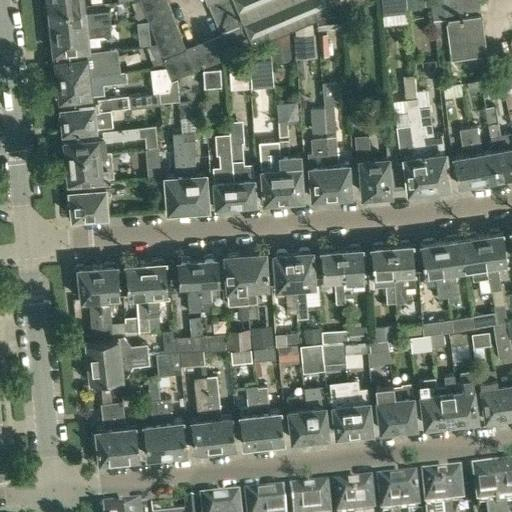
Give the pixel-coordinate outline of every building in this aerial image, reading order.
[(132,0),(46,0),(47,5),(48,5),(49,7),(65,5),(66,10),(83,8),(82,0),(117,0),(117,2),(133,0),(132,0)] [(139,0),(136,0),(131,2),(138,19),(146,16),(139,0)] [(139,0),(146,16),(156,41),(157,43),(165,62),(167,66),(173,80),(177,78),(251,47),(333,11),(328,0),(206,0),(220,34),(186,48),(166,0),(139,0)] [(328,0),(333,11),(358,0),(328,0)] [(404,0),(380,0),(382,14),(405,12),(404,0)] [(486,53),(482,23),(478,0),(428,0),(438,75),(482,68),(480,54),(486,53)] [(51,24),(51,32),(109,25),(110,25),(109,10),(84,13),(83,8),(66,10),(65,5),(49,7),(50,15),(48,15),(49,24),(51,24)] [(317,21),(317,30),(344,27),(343,17),(317,21)] [(149,44),(147,22),(136,23),(139,45),(149,44)] [(109,25),(51,32),(52,39),(50,39),(51,48),(53,48),(54,51),(87,47),(86,37),(110,34),(109,25)] [(314,33),(293,35),(295,58),(316,57),(314,33)] [(327,33),(318,33),(319,55),(328,55),(327,33)] [(165,62),(157,43),(145,47),(153,66),(165,62)] [(289,43),(272,45),(274,62),(291,60),(289,43)] [(270,49),(248,50),(251,87),(273,86),(270,49)] [(57,79),(119,72),(118,63),(89,66),(88,55),(54,59),(55,61),(53,62),(54,71),(56,71),(57,79)] [(246,63),(229,64),(230,88),(248,87),(246,63)] [(156,67),(150,68),(153,92),(159,91),(169,90),(173,80),(167,66),(156,67)] [(220,68),(202,69),(203,87),(220,86),(220,68)] [(126,71),(119,72),(57,79),(58,87),(55,87),(57,97),(59,97),(59,99),(92,95),(91,86),(127,82),(126,71)] [(169,90),(159,91),(160,102),(178,100),(177,78),(173,80),(169,90)] [(467,82),(469,92),(482,89),(479,79),(467,82)] [(445,97),(462,94),(460,83),(443,87),(445,97)] [(111,110),(125,108),(129,108),(128,96),(80,101),(80,104),(60,106),(61,118),(58,118),(59,128),(62,127),(62,130),(111,126),(110,110),(111,110)] [(400,158),(404,157),(404,163),(396,164),(398,188),(408,187),(408,190),(410,189),(410,192),(419,191),(419,188),(428,187),(420,122),(418,107),(417,96),(405,97),(408,123),(396,125),(400,158)] [(326,131),(326,132),(335,131),(333,99),(323,100),(324,107),(326,131)] [(488,123),(492,149),(497,177),(505,175),(506,178),(511,176),(511,145),(501,147),(497,122),(494,105),(485,107),(488,123)] [(418,107),(420,122),(428,187),(437,186),(437,189),(446,188),(446,185),(448,185),(443,152),(435,153),(431,120),(429,106),(418,107)] [(324,107),(310,108),(311,132),(326,131),(324,107)] [(278,119),(278,136),(287,135),(287,119),(278,119)] [(259,157),(263,200),(266,200),(266,202),(275,202),(275,199),(282,199),(278,140),(277,121),(267,122),(268,141),(269,156),(259,157)] [(497,177),(492,149),(481,151),(476,125),(468,127),(478,180),(486,179),(486,181),(496,179),(495,177),(497,177)] [(104,141),(140,137),(145,137),(146,148),(159,147),(157,126),(103,131),(103,135),(61,139),(62,151),(65,153),(65,155),(105,152),(104,141)] [(468,182),(478,180),(468,127),(458,129),(463,154),(452,156),(457,184),(459,183),(460,185),(469,184),(468,182)] [(182,132),(182,140),(184,158),(187,209),(207,207),(204,173),(196,174),(194,154),(195,153),(193,131),(182,132)] [(165,176),(168,210),(187,209),(184,158),(182,140),(182,132),(173,133),(176,175),(165,176)] [(219,152),(221,165),(211,166),(215,204),(217,204),(220,206),(227,206),(229,203),(235,203),(230,148),(230,143),(229,132),(215,134),(217,152),(219,152)] [(389,189),(398,188),(396,164),(386,165),(385,157),(370,158),(368,134),(354,135),(356,160),(359,160),(362,193),(375,192),(375,195),(385,194),(385,191),(389,191),(389,189)] [(335,136),(326,137),(330,196),(338,195),(339,197),(348,197),(348,194),(350,194),(348,162),(337,163),(335,136)] [(307,153),(308,165),(311,197),(314,196),(314,199),(323,198),(323,196),(330,196),(326,137),(310,138),(311,152),(307,153)] [(288,139),(278,140),(282,199),(291,198),(291,201),(300,200),(300,198),(302,198),(300,165),(290,166),(288,139)] [(230,143),(230,148),(235,203),(242,202),(244,204),(250,203),(253,201),(255,201),(252,162),(243,163),(241,142),(230,143)] [(161,176),(159,147),(146,148),(149,177),(161,176)] [(111,151),(105,152),(65,155),(65,157),(61,161),(61,166),(66,170),(67,181),(113,177),(111,151)] [(72,217),(107,214),(105,195),(125,193),(124,185),(69,189),(70,202),(68,204),(66,207),(67,210),(69,213),(71,214),(72,217)] [(490,233),(482,234),(490,290),(500,289),(497,265),(507,264),(502,231),(499,231),(499,229),(489,231),(490,233)] [(480,292),(490,290),(482,234),(476,235),(475,232),(466,234),(466,236),(463,237),(465,253),(460,253),(463,269),(467,269),(472,268),(474,281),(479,281),(480,292)] [(447,239),(439,240),(447,296),(448,301),(458,299),(454,270),(463,269),(460,253),(465,253),(463,237),(456,238),(456,235),(446,236),(447,239)] [(447,296),(439,240),(432,241),(432,238),(423,240),(423,242),(420,242),(424,273),(434,272),(438,297),(447,296)] [(400,243),(391,244),(395,298),(395,302),(406,301),(405,287),(415,286),(411,242),(409,242),(409,241),(400,241),(400,243)] [(395,298),(391,244),(383,245),(383,242),(373,243),(373,245),(369,246),(372,274),(384,273),(386,298),(395,298)] [(350,247),(340,248),(344,301),(352,301),(351,286),(363,285),(361,246),(358,247),(358,244),(349,245),(350,247)] [(344,301),(340,248),(332,248),(332,246),(323,247),(323,249),(320,249),(322,278),(334,277),(336,302),(344,301)] [(298,251),(292,251),(296,311),(297,318),(306,317),(304,285),(313,284),(311,250),(309,250),(307,248),(300,248),(298,251)] [(275,252),(273,253),(275,287),(285,286),(287,312),(296,311),(292,251),(286,252),(284,250),(277,250),(275,252)] [(263,251),(244,252),(247,303),(256,303),(255,287),(266,286),(263,251)] [(238,304),(247,303),(244,252),(224,254),(228,305),(238,304)] [(203,257),(196,258),(200,310),(211,309),(210,295),(219,295),(216,257),(213,257),(211,255),(205,255),(203,257)] [(200,310),(196,258),(190,258),(188,256),(182,257),(180,259),(176,259),(178,284),(187,283),(189,311),(200,310)] [(152,261),(144,261),(148,316),(158,315),(157,293),(167,292),(164,260),(161,260),(161,258),(152,258),(152,261)] [(136,294),(138,317),(148,316),(144,261),(138,262),(138,260),(127,260),(128,263),(124,263),(127,295),(136,294)] [(104,264),(96,265),(101,334),(112,333),(109,296),(119,296),(116,263),(114,263),(114,261),(104,262),(104,264)] [(89,298),(93,335),(101,334),(96,265),(83,266),(82,264),(77,264),(73,269),(75,295),(79,295),(79,298),(89,298)] [(493,305),(495,323),(506,321),(504,304),(493,305)] [(477,314),(471,315),(473,326),(485,325),(483,318),(477,314)] [(148,316),(149,331),(159,330),(158,315),(148,316)] [(452,330),(473,326),(471,315),(450,319),(452,330)] [(124,317),(124,321),(125,332),(137,331),(137,316),(124,317)] [(450,319),(422,322),(422,334),(430,333),(442,332),(452,330),(450,319)] [(397,323),(395,323),(397,339),(409,337),(409,336),(420,335),(422,334),(422,322),(421,320),(397,323)] [(511,358),(506,321),(495,323),(493,323),(498,358),(503,357),(504,361),(511,359),(511,358)] [(397,339),(395,323),(373,326),(374,341),(387,340),(397,339)] [(253,347),(272,345),(271,325),(251,327),(253,347)] [(347,329),(348,340),(368,339),(367,325),(347,327),(347,329)] [(322,342),(322,331),(321,326),(306,327),(307,343),(322,342)] [(249,328),(226,330),(227,349),(250,347),(249,328)] [(175,351),(173,337),(172,329),(162,330),(164,352),(175,351)] [(343,342),(344,342),(348,341),(348,340),(347,329),(322,331),(322,342),(322,343),(343,342)] [(488,331),(471,333),(472,346),(490,344),(488,331)] [(298,332),(285,333),(286,343),(299,342),(298,332)] [(442,332),(430,333),(431,346),(444,344),(442,332)] [(202,334),(203,350),(225,349),(224,333),(202,334)] [(422,334),(420,335),(422,350),(431,348),(431,346),(430,333),(422,334)] [(175,354),(179,353),(203,352),(203,350),(202,334),(173,337),(175,351),(175,354)] [(451,345),(467,343),(466,334),(449,337),(451,345)] [(88,360),(148,354),(147,343),(131,345),(124,335),(86,340),(86,342),(84,343),(85,353),(87,352),(88,360)] [(398,347),(410,346),(409,337),(397,339),(398,347)] [(366,340),(348,341),(344,342),(345,353),(366,352),(366,340)] [(370,351),(388,349),(387,340),(374,341),(369,342),(370,351)] [(345,362),(345,353),(344,342),(343,342),(322,343),(322,355),(323,358),(323,363),(345,362)] [(323,358),(322,355),(322,343),(299,345),(301,360),(323,358)] [(298,344),(277,346),(278,362),(299,360),(298,344)] [(274,347),(253,348),(253,360),(274,358),(274,347)] [(250,349),(230,351),(231,363),(251,361),(250,349)] [(175,351),(164,352),(166,374),(181,373),(181,366),(179,353),(175,354),(175,351)] [(179,353),(181,366),(204,364),(203,352),(179,353)] [(149,364),(148,354),(88,360),(89,367),(87,367),(88,377),(90,377),(90,380),(126,375),(131,366),(149,364)] [(502,415),(496,384),(494,368),(477,371),(485,417),(488,417),(489,419),(498,418),(498,416),(502,415)] [(464,388),(456,389),(460,420),(463,420),(463,422),(473,421),(473,419),(477,418),(470,370),(461,371),(464,388)] [(436,387),(437,392),(442,422),(442,425),(452,424),(451,421),(460,420),(456,389),(454,374),(444,376),(446,385),(436,387)] [(160,399),(159,397),(158,381),(157,375),(146,377),(149,400),(152,423),(143,424),(147,455),(150,455),(151,457),(159,456),(159,454),(166,453),(160,399)] [(215,375),(206,376),(208,392),(214,448),(223,447),(223,449),(232,448),(232,446),(235,446),(231,415),(220,416),(215,375)] [(500,383),(496,384),(502,415),(510,414),(511,416),(511,375),(500,378),(500,383)] [(207,449),(214,448),(208,392),(206,376),(195,377),(200,418),(190,420),(194,450),(198,450),(198,452),(207,451),(207,449)] [(347,381),(350,403),(354,434),(366,433),(368,431),(372,430),(366,388),(358,389),(357,379),(347,381)] [(329,383),(335,434),(341,434),(345,436),(354,434),(350,403),(347,381),(329,383)] [(442,422),(437,392),(428,393),(427,381),(418,382),(424,424),(428,424),(428,426),(438,425),(438,423),(442,422)] [(111,383),(112,398),(122,397),(120,382),(111,383)] [(403,397),(393,398),(398,430),(409,428),(411,426),(416,425),(410,383),(401,384),(403,397)] [(393,398),(392,385),(374,387),(380,429),(384,429),(387,431),(398,430),(393,398)] [(266,386),(256,387),(263,442),(271,441),(272,443),(281,442),(281,441),(283,440),(280,409),(269,411),(266,386)] [(255,443),(263,442),(256,387),(246,388),(249,413),(239,414),(243,445),(246,444),(246,446),(255,445),(255,443)] [(314,406),(305,408),(308,439),(321,438),(323,435),(327,435),(322,393),(313,394),(314,406)] [(297,409),(295,396),(286,397),(291,439),(297,438),(300,440),(308,439),(305,408),(297,409)] [(183,451),(186,451),(182,419),(173,421),(170,398),(160,399),(166,453),(173,452),(173,455),(184,453),(183,451)] [(123,403),(113,404),(119,458),(126,458),(127,459),(136,458),(136,457),(138,456),(135,424),(125,425),(123,403)] [(119,458),(113,404),(103,405),(105,427),(96,428),(96,432),(92,433),(93,442),(97,442),(98,452),(94,453),(95,458),(100,462),(105,462),(105,460),(119,458)] [(507,511),(506,502),(511,500),(511,466),(508,467),(507,465),(499,467),(499,469),(491,470),(497,511),(507,511)] [(497,511),(491,470),(484,471),(483,468),(475,470),(475,472),(472,472),(477,506),(487,505),(488,511),(497,511)] [(451,472),(439,474),(443,506),(443,511),(461,511),(458,474),(452,474),(451,472)] [(434,511),(434,507),(443,506),(439,474),(428,475),(426,477),(422,478),(425,511),(434,511)] [(403,480),(394,481),(395,491),(399,491),(400,500),(398,500),(399,511),(407,511),(417,510),(413,479),(412,479),(410,477),(404,478),(403,480)] [(395,491),(394,481),(389,482),(387,480),(380,480),(379,483),(378,483),(381,511),(399,511),(398,500),(400,500),(399,491),(395,491)] [(351,484),(354,511),(372,511),(369,484),(364,485),(363,482),(351,484)] [(335,511),(354,511),(351,484),(341,485),(339,487),(333,488),(335,511)] [(319,487),(307,488),(309,511),(328,511),(326,489),(321,489),(319,487)] [(309,511),(307,488),(297,489),(296,492),(289,493),(290,511),(309,511)] [(270,494),(262,495),(263,505),(266,505),(266,511),(283,511),(282,493),(280,493),(279,491),(272,492),(270,494)] [(263,505),(262,495),(257,496),(255,494),(249,495),(247,497),(245,497),(246,511),(266,511),(266,505),(263,505)] [(227,499),(217,500),(219,511),(222,510),(221,511),(239,511),(238,498),(237,498),(235,496),(228,497),(227,499)] [(219,511),(217,500),(213,501),(211,499),(205,500),(203,501),(201,502),(202,511),(221,511),(222,510),(219,511)] [(197,511),(196,500),(184,502),(184,511),(150,511),(150,505),(108,509),(105,511),(197,511)]
